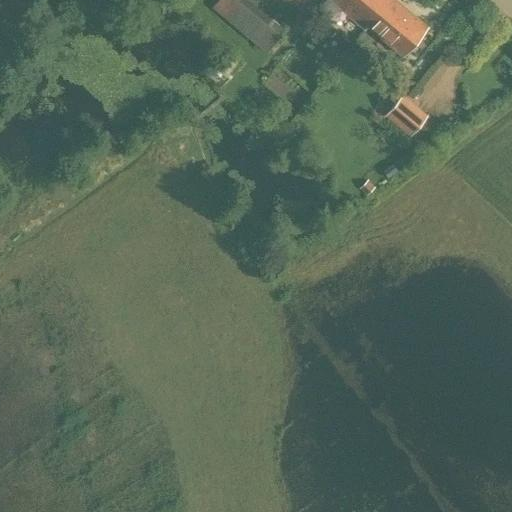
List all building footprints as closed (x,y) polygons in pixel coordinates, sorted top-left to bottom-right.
[(114,0),(87,0),(102,14),(115,0),(114,0)] [(217,0),(212,7),(265,53),(284,32),(247,0),(217,0)] [(329,0),(365,29),(368,26),(367,25),(388,0),(329,0)] [(388,0),(367,25),(368,26),(403,56),(427,28),(394,0),(388,0)] [(427,113),(403,95),(385,118),(409,136),(427,113)]
